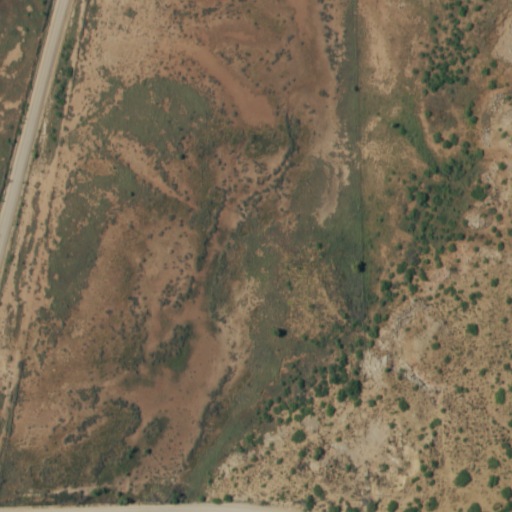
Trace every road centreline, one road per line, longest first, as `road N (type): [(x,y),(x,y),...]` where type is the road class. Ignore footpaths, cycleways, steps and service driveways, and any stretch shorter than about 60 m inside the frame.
road 1 (residential): [(8,511),(0,509),(64,0)]
road 2 (residential): [(245,511),(92,511)]
